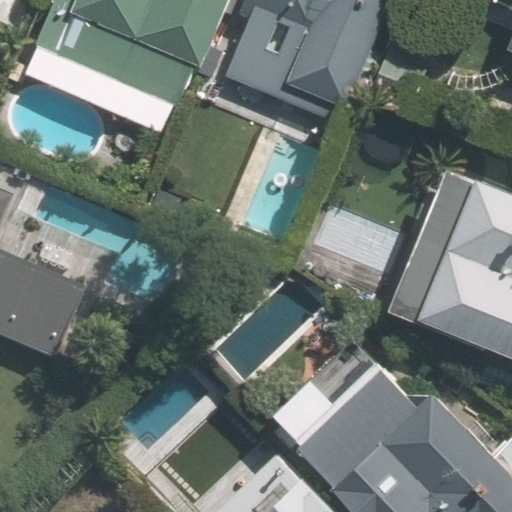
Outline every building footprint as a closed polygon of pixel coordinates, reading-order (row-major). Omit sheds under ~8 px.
[(58,0),(40,42),(170,98),(212,0),(58,0)] [(334,117),(383,0),(237,0),(233,10),(252,18),(229,72),(334,117)] [(392,40),(375,81),(415,99),(433,57),(392,40)] [(423,215),(406,207),(396,229),(406,234),(385,285),(392,288),(379,319),(423,338),(431,317),(511,351),(511,196),(448,169),(443,168),(423,215)] [(0,204),(1,201),(0,200),(0,333),(49,355),(75,294),(0,261),(0,204)] [(419,404),(385,367),(343,407),(315,377),(281,408),(310,438),(305,442),(339,480),(335,483),(362,511),(511,511),(511,448),(502,458),(437,388),(419,404)] [(205,511),(340,511),(276,445),(205,511)]
